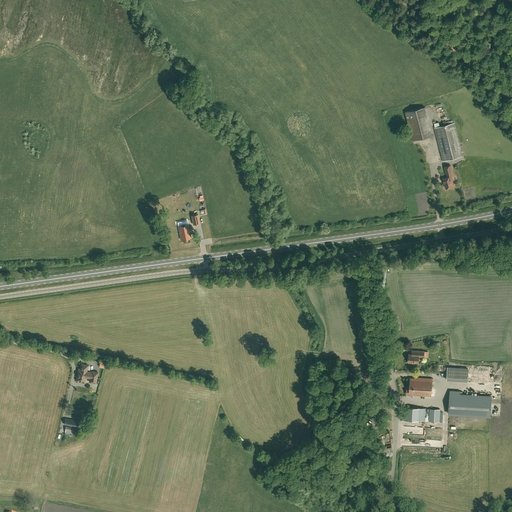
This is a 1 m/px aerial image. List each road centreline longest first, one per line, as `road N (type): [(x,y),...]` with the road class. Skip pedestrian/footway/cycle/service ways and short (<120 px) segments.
road 1 (secondary): [(0,286),(511,210)]
road 2 (unclassified): [(0,296),(366,252)]
road 3 (unclassified): [(395,422),(366,252)]
road 4 (unclassified): [(366,252),(511,227)]
